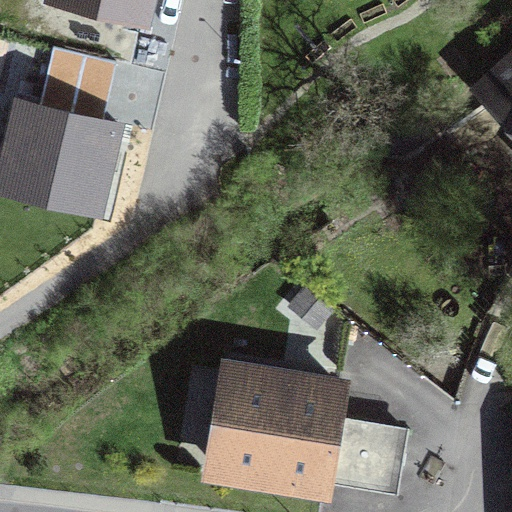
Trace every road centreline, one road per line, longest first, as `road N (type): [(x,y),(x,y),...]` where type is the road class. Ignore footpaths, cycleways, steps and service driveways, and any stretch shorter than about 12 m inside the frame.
road 1 (residential): [(160,212),(208,0)]
road 2 (unknown): [(461,511),(481,392),(511,318)]
